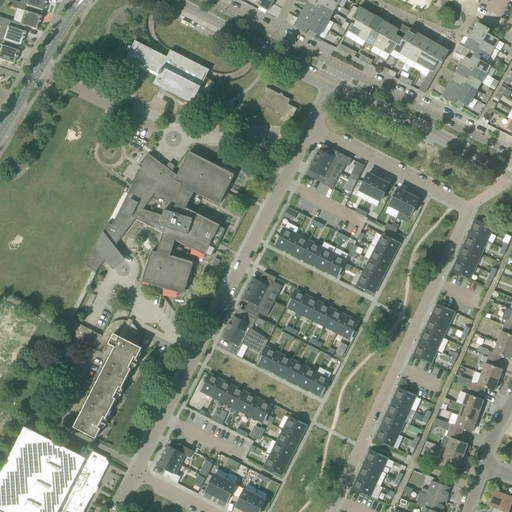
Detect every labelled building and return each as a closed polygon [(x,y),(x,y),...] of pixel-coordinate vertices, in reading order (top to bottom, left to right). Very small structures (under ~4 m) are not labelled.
[(34,14),(36,9),(26,5),(24,5),(9,0),(7,6),(24,11),(21,18),(20,24),(19,24),(20,24),(36,30),(38,23),(39,23),(42,17),(34,14)] [(27,0),(26,5),(36,9),(42,11),(44,4),(46,4),(46,0),(27,0)] [(267,12),(272,4),(265,0),(250,0),(249,2),(267,12)] [(319,0),(309,0),(308,3),(319,10),(321,6),(333,13),(337,5),(329,0),(324,0),(324,2),(319,0)] [(328,20),(333,13),(321,6),(319,10),(308,3),(303,11),(315,18),(317,14),(328,20)] [(361,24),(367,12),(359,7),(358,9),(355,15),(352,19),(356,22),(350,33),(358,37),(365,26),(361,24)] [(303,11),(299,19),(310,26),(312,22),(324,28),(328,20),(317,14),(315,18),(303,11)] [(365,26),(358,37),(366,41),(372,30),(368,28),(375,17),(367,12),(361,24),(365,26)] [(372,30),(366,41),(374,46),(380,35),(376,33),(383,21),(375,17),(368,28),(372,30)] [(294,27),(310,36),(312,32),(319,36),(324,28),(312,22),(310,26),(299,19),(294,27)] [(3,40),(10,42),(20,45),(22,39),(23,39),(25,32),(18,30),(20,24),(19,24),(20,24),(7,20),(5,26),(7,26),(3,39),(3,40)] [(384,37),(391,26),(383,21),(376,33),(380,35),(374,46),(382,50),(388,39),(384,37)] [(478,23),(473,31),(485,38),(482,42),(494,48),(499,40),(488,34),(490,30),(478,23)] [(399,31),(391,26),(384,37),(388,39),(382,50),(391,55),(393,50),(399,38),(396,36),(399,31)] [(411,45),(417,34),(409,29),(406,34),(403,40),(399,38),(393,50),(400,54),(407,43),(411,45)] [(473,31),(469,39),(480,46),(478,50),(489,56),(494,48),(482,42),(485,38),(473,31)] [(418,49),(425,38),(417,34),(411,45),(407,43),(400,54),(408,59),(415,47),(418,49)] [(0,45),(0,46),(0,59),(13,64),(16,58),(17,58),(19,51),(8,48),(10,42),(3,40),(3,39),(0,38),(0,45)] [(433,42),(425,38),(418,49),(415,47),(408,59),(416,63),(422,52),(426,54),(433,42)] [(480,46),(469,39),(464,47),(475,54),(473,57),(485,64),(485,63),(489,56),(478,50),(480,46)] [(167,57),(155,51),(135,41),(132,48),(128,46),(126,50),(130,52),(126,59),(159,75),(154,85),(160,88),(162,86),(167,89),(166,91),(192,104),(202,84),(210,70),(170,50),(167,57)] [(434,59),(441,47),(433,42),(426,54),(422,52),(416,63),(424,68),(430,56),(434,59)] [(430,85),(449,52),(441,47),(434,59),(430,56),(424,68),(430,71),(424,81),(430,85)] [(471,60),(473,57),(475,54),(464,47),(460,54),(466,58),(466,57),(471,60)] [(485,64),(473,57),(471,60),(466,57),(466,58),(461,65),(479,76),(481,72),(486,75),(491,67),(485,63),(485,64)] [(373,61),(367,58),(364,63),(370,66),(373,61)] [(504,73),(507,67),(503,64),(499,70),(504,73)] [(461,65),(456,73),(474,84),(477,80),(481,83),(486,75),(481,72),(479,76),(461,65)] [(456,73),(452,81),(470,92),(472,88),(477,91),(481,83),(477,80),(474,84),(456,73)] [(499,82),(498,82),(494,80),(491,86),(495,88),(499,82)] [(452,81),(447,89),(465,100),(467,96),(472,99),(477,91),(472,88),(470,92),(452,81)] [(501,86),(497,92),(502,95),(508,98),(511,92),(501,86)] [(290,100),(283,96),(266,88),(258,104),(282,116),(279,120),(289,125),(297,109),(288,104),(290,100)] [(467,107),(472,99),(467,96),(465,100),(447,89),(442,97),(460,108),(463,104),(467,107)] [(488,89),(485,95),(490,98),(493,92),(488,89)] [(499,101),(502,95),(497,92),(494,98),(499,101)] [(486,104),(490,98),(485,95),(482,101),(486,104)] [(490,116),(493,110),(489,107),(485,113),(490,116)] [(491,117),(490,116),(485,113),(482,118),(489,122),(491,117)] [(352,160),(331,149),(328,155),(319,150),(314,160),(333,170),(338,161),(346,165),(348,166),(352,160)] [(131,185),(133,185),(112,226),(108,223),(85,268),(92,271),(96,273),(108,257),(112,262),(118,257),(112,251),(136,219),(163,233),(157,253),(151,251),(142,281),(164,288),(163,290),(183,293),(184,286),(186,286),(193,264),(170,257),(175,239),(192,248),(191,250),(211,256),(213,250),(215,251),(226,230),(185,209),(195,191),(220,204),(231,183),(228,182),(233,177),(217,165),(215,167),(189,153),(177,175),(172,172),(174,169),(169,166),(167,168),(166,167),(148,154),(139,166),(141,168),(139,172),(138,171),(131,185)] [(108,182),(54,155),(49,166),(53,168),(48,179),(43,176),(38,187),(43,190),(16,243),(64,268),(69,257),(74,260),(85,238),(80,236),(86,225),(91,228),(96,217),(91,214),(97,204),(101,206),(107,195),(102,193),(108,182)] [(329,179),(333,170),(314,160),(309,170),(318,174),(315,180),(332,189),(336,182),(329,179)] [(359,178),(365,166),(357,162),(351,174),(359,178)] [(370,196),(378,179),(368,174),(359,191),(370,196)] [(356,181),(350,178),(344,189),(351,192),(356,181)] [(380,202),(389,185),(378,179),(370,196),(380,202)] [(400,212),(408,194),(398,189),(389,206),(400,212)] [(410,217),(419,200),(408,194),(400,212),(410,217)] [(288,209),(286,215),(294,219),(297,213),(288,209)] [(487,242),(493,229),(475,221),(469,234),(487,242)] [(288,252),(296,235),(284,228),(275,246),(288,252)] [(487,242),(469,234),(463,246),(481,254),(487,242)] [(300,259),(309,241),(296,235),(288,252),(300,259)] [(393,257),(400,244),(383,235),(376,248),(393,257)] [(312,265),(321,248),(309,241),(300,259),(312,265)] [(481,254),(463,246),(458,259),(475,267),(481,254)] [(325,271),(333,254),(321,248),(312,265),(325,271)] [(393,257),(376,248),(370,260),(387,269),(393,257)] [(337,278),(346,260),(333,254),(325,271),(337,278)] [(475,267),(458,259),(452,272),(469,280),(475,267)] [(381,281),(387,269),(370,260),(363,273),(381,281)] [(96,273),(92,271),(64,327),(70,329),(74,322),(72,321),(96,273)] [(374,294),(381,281),(363,273),(357,285),(374,294)] [(282,287),(265,278),(262,283),(253,279),(248,289),(267,298),(272,290),(279,293),(282,287)] [(263,307),(267,298),(248,289),(243,298),(249,301),(252,303),(249,309),(259,314),(267,318),(270,311),(263,307)] [(300,314),(309,297),(296,291),(287,308),(300,314)] [(312,321),(321,304),(309,297),(300,314),(312,321)] [(325,327),(333,310),(321,304),(312,321),(325,327)] [(454,313),(437,305),(431,318),(448,326),(454,313)] [(337,333),(346,316),(333,310),(325,327),(337,333)] [(453,322),(468,327),(471,319),(456,314),(453,322)] [(229,324),(228,327),(260,344),(263,338),(252,330),(257,320),(248,316),(245,322),(234,317),(230,325),(229,324)] [(350,340),(359,323),(346,316),(337,333),(350,340)] [(443,338),(448,326),(431,318),(425,330),(443,338)] [(105,338),(74,322),(70,329),(68,333),(104,352),(106,348),(113,351),(74,428),(96,439),(101,429),(98,428),(104,417),(106,418),(116,399),(114,398),(119,387),(122,388),(131,369),(129,368),(135,357),(137,359),(142,349),(138,346),(139,344),(139,341),(139,338),(139,336),(138,333),(137,331),(136,328),(134,326),(132,324),(127,332),(125,331),(123,330),(127,322),(125,321),(122,322),(119,322),(117,323),(114,325),(112,326),(110,328),(109,331),(105,338)] [(511,329),(504,326),(502,332),(501,332),(497,343),(493,341),(497,343),(511,347),(511,329)] [(260,344),(228,327),(226,330),(227,330),(223,339),(232,343),(228,351),(237,356),(243,345),(256,352),(260,344)] [(443,338),(425,330),(419,343),(437,351),(443,338)] [(437,351),(419,343),(413,356),(431,364),(437,351)] [(490,352),(488,358),(500,362),(502,357),(510,360),(511,354),(511,347),(497,343),(493,353),(490,352)] [(271,371),(280,354),(267,347),(258,365),(271,371)] [(283,377),(292,360),(280,354),(271,371),(283,377)] [(498,368),(500,362),(488,358),(486,364),(485,364),(481,374),(477,373),(481,375),(498,380),(502,370),(498,368)] [(296,384),(304,367),(292,360),(283,377),(296,384)] [(421,360),(417,369),(437,378),(441,369),(421,360)] [(308,390),(317,373),(304,367),(296,384),(308,390)] [(321,397),(330,379),(317,373),(308,390),(321,397)] [(213,398),(222,381),(209,374),(201,391),(213,398)] [(471,389),(483,394),(485,388),(494,391),(498,380),(481,375),(477,385),(473,384),(472,389),(471,389)] [(226,404),(234,387),(222,381),(213,398),(226,404)] [(238,411),(247,393),(234,387),(226,404),(238,411)] [(416,397),(398,389),(392,402),(410,410),(416,397)] [(481,399),(483,394),(471,389),(469,395),(466,394),(463,405),(459,404),(462,405),(480,411),(484,400),(481,399)] [(250,417),(259,400),(247,393),(238,411),(250,417)] [(263,423),(272,406),(259,400),(250,417),(263,423)] [(410,410),(392,402),(387,414),(404,422),(410,410)] [(455,414),(459,416),(476,422),(480,411),(462,405),(459,416),(455,414)] [(422,422),(424,416),(417,413),(414,418),(422,422)] [(398,435),(404,422),(387,414),(381,427),(398,435)] [(472,433),(476,422),(459,416),(455,426),(451,425),(449,431),(461,435),(463,430),(472,433)] [(300,439),(307,426),(290,417),(283,430),(300,439)] [(392,448),(398,435),(381,427),(375,440),(392,448)] [(64,511),(59,509),(85,458),(70,451),(25,428),(0,475),(0,511),(64,511)] [(294,451),(300,439),(283,430),(277,442),(294,451)] [(459,441),(461,435),(449,431),(447,437),(450,438),(447,449),(443,447),(443,448),(446,449),(464,455),(468,444),(459,441)] [(288,464),(294,451),(277,442),(270,455),(288,464)] [(162,456),(181,465),(186,456),(190,458),(194,452),(179,445),(176,450),(167,446),(162,456)] [(71,448),(70,451),(85,458),(59,509),(64,511),(84,511),(94,493),(95,493),(98,488),(97,487),(106,469),(108,464),(108,462),(106,461),(107,459),(83,447),(80,452),(71,448)] [(460,466),(464,455),(446,449),(443,459),(439,458),(437,464),(449,468),(451,463),(460,466)] [(382,472),(387,459),(370,451),(364,464),(382,472)] [(281,476),(288,464),(270,455),(264,467),(281,476)] [(157,466),(166,471),(163,477),(177,484),(181,477),(176,475),(181,465),(162,456),(157,466)] [(376,484),(382,472),(364,464),(358,476),(376,484)] [(199,473),(206,476),(209,470),(202,467),(199,473)] [(216,497),(225,480),(214,474),(206,492),(216,497)] [(370,497),(376,484),(358,476),(352,489),(370,497)] [(236,485),(225,480),(216,497),(227,502),(236,485)] [(421,492),(447,502),(448,498),(447,497),(450,488),(432,481),(428,490),(422,488),(421,492)] [(245,511),(246,511),(255,495),(244,490),(236,507),(245,511)] [(508,511),(511,502),(511,497),(495,491),(490,503),(494,504),(491,511),(508,511)] [(422,507),(425,508),(434,511),(441,511),(444,505),(446,505),(447,502),(421,492),(419,496),(425,498),(422,507)] [(259,511),(265,501),(255,495),(246,511),(259,511)] [(267,501),(263,510),(266,511),(271,503),(267,501)]
